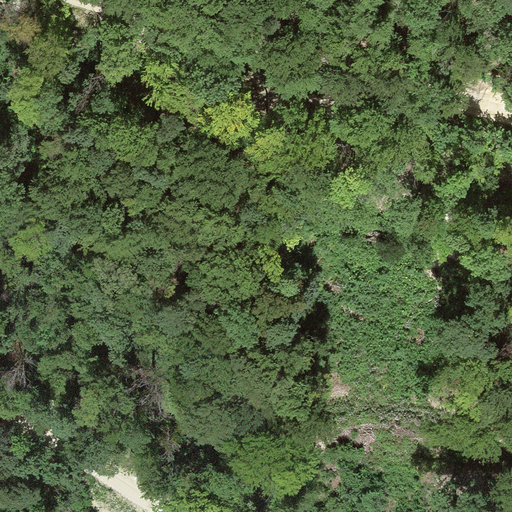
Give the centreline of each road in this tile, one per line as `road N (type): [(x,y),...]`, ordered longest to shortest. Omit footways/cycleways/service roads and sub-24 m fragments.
road 1 (track): [(19,415),(230,398),(412,411),(511,434)]
road 2 (track): [(68,0),(511,120)]
road 3 (track): [(0,403),(175,511)]
